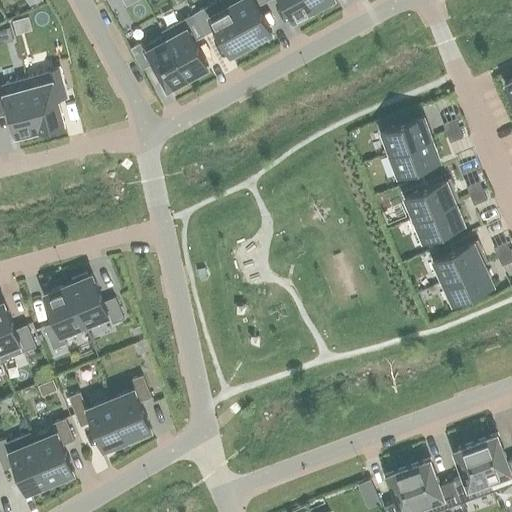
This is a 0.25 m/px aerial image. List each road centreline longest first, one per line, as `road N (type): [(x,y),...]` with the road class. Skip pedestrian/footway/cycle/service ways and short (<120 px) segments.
road 1 (residential): [(223,491),(511,387)]
road 2 (residential): [(410,0),(153,134)]
road 3 (residential): [(201,444),(202,401),(164,231)]
road 4 (residential): [(428,0),(511,200)]
road 5 (residential): [(164,231),(0,274)]
road 6 (residential): [(153,134),(0,171)]
road 7 (residential): [(153,134),(82,0)]
road 8 (residential): [(80,511),(201,444)]
